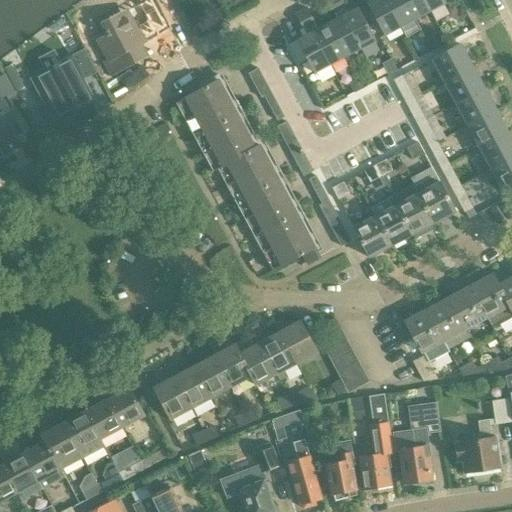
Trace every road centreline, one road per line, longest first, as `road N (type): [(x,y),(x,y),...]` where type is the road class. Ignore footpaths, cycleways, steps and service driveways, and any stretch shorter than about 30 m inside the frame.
road 1 (residential): [(0,195),(144,101),(183,62),(290,0)]
road 2 (residential): [(257,295),(381,301),(511,230)]
road 3 (residential): [(108,371),(257,295)]
road 4 (residential): [(192,284),(181,254),(156,252),(139,271),(155,302)]
